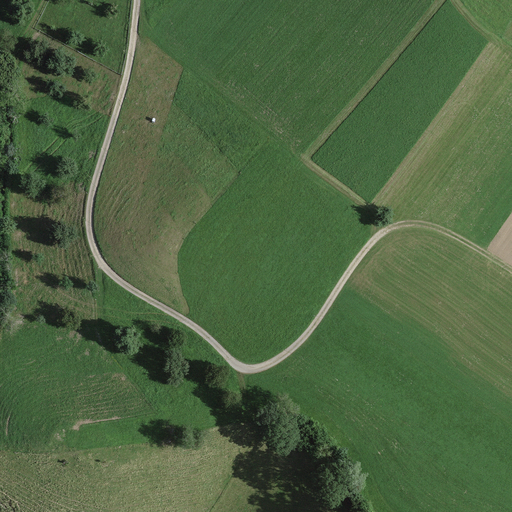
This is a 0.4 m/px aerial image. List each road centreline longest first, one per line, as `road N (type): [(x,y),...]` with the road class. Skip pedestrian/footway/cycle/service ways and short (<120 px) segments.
road 1 (track): [(136,0),(124,85),(88,217),(102,264),(128,287),(248,368),(292,348),(369,245),(399,224),(433,226),(511,270)]
road 2 (track): [(354,511),(335,459),(250,408),(241,367)]
